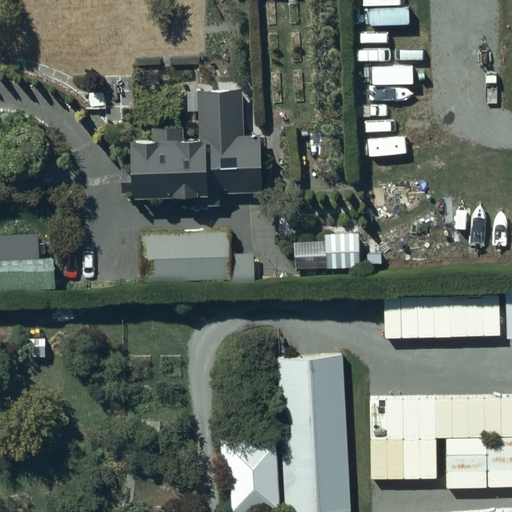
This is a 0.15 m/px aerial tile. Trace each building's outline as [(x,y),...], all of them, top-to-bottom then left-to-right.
[(133,191),(192,190),(192,202),(221,201),(221,189),(264,188),(263,127),(244,127),(245,83),(199,83),(199,128),(185,127),(185,120),(152,120),(151,129),(132,129),(133,191)] [(230,226),(143,228),(143,278),(254,277),(254,249),(230,249),(230,226)] [(325,236),(295,236),(296,264),(360,263),(360,228),(325,228),(325,236)] [(0,254),(0,284),(56,283),(55,253),(0,254)] [(351,511),(345,350),(278,353),(283,511),(351,511)] [(511,389),(371,392),(372,433),(511,431),(511,389)] [(255,430),(221,431),(223,484),(232,484),(232,508),(281,506),(279,437),(255,438),(255,430)]
